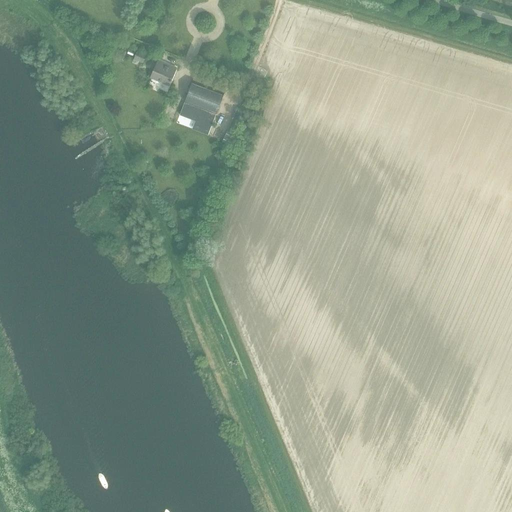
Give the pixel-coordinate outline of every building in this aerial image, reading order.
[(134,60),(143,63),(146,55),(137,51),(134,60)] [(149,77),(151,77),(169,85),(176,68),(156,59),(149,77)] [(213,122),(216,114),(221,103),(227,86),(195,74),(188,93),(182,109),(213,122)] [(238,135),(247,112),(237,107),(228,130),(238,135)] [(98,132),(102,142),(111,138),(107,128),(98,132)] [(227,131),(225,136),(236,141),(238,136),(227,131)] [(225,136),(222,142),(233,147),(236,141),(225,136)]
